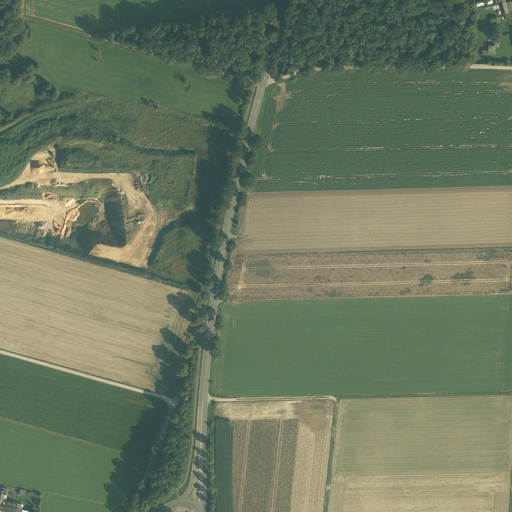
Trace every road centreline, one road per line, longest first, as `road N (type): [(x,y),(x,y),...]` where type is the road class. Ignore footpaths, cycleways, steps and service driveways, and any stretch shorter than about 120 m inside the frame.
road 1 (secondary): [(262,84),(224,236),(202,399)]
road 2 (track): [(202,399),(511,393)]
road 3 (track): [(141,511),(140,491),(175,400),(0,351)]
road 4 (track): [(262,84),(20,15)]
road 5 (residential): [(262,84),(338,67),(511,68)]
